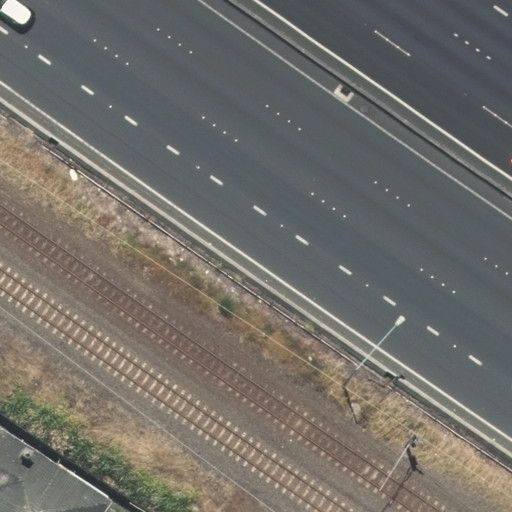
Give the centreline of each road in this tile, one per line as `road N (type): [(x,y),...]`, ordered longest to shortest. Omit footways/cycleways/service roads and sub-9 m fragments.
road 1 (motorway): [(511,268),(124,0)]
road 2 (motorway): [(345,0),(511,114)]
